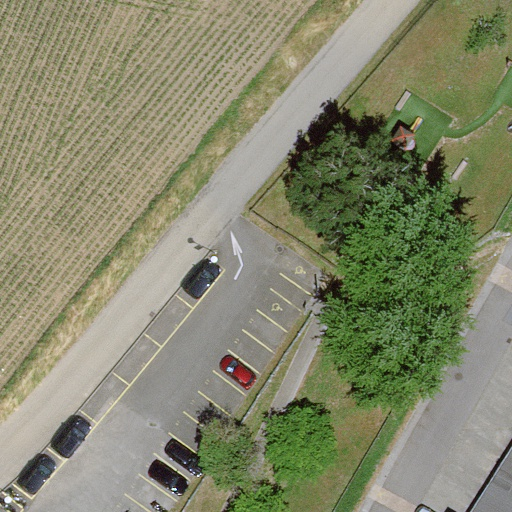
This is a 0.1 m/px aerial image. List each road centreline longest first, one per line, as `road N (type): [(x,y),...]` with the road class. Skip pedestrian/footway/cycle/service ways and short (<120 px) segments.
road 1 (residential): [(393,0),(0,458)]
road 2 (residential): [(511,300),(396,511)]
